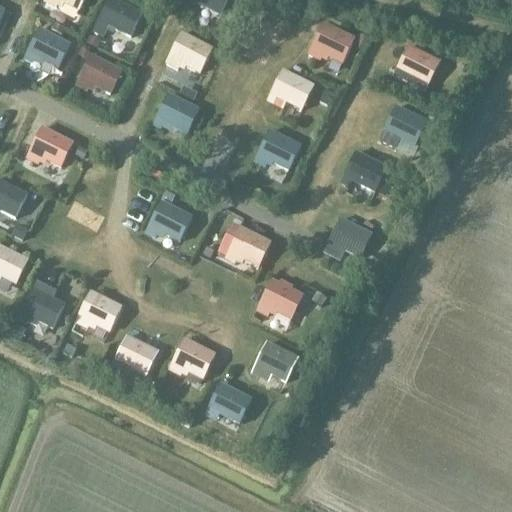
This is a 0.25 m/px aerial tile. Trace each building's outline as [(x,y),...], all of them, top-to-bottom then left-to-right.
[(55,9),(60,11),(63,5),(80,14),(86,0),(47,0),(45,6),(54,11),(55,9)] [(141,16),(109,0),(91,35),(102,40),(108,29),(129,40),(141,16)] [(189,0),(185,10),(193,14),(196,6),(219,18),(228,0),(189,0)] [(353,42),(322,26),(306,57),(319,64),(321,61),(326,64),(327,61),(340,67),(353,42)] [(34,64),(40,67),(42,63),(57,71),(69,47),(40,32),(25,62),(33,66),(34,64)] [(178,69),(183,72),(185,69),(198,76),(211,52),(181,37),(166,67),(176,72),(178,69)] [(438,64),(407,49),(391,79),(400,84),(403,77),(426,88),(438,64)] [(121,75),(90,58),(74,88),(86,95),(88,92),(93,95),(95,91),(109,98),(121,75)] [(312,89),(281,74),(266,105),(282,112),(286,104),(301,112),(312,89)] [(199,113),(167,97),(153,125),(169,134),(171,129),(186,137),(199,113)] [(390,143),(397,146),(400,142),(414,149),(425,125),(394,110),(380,140),(390,145),(390,143)] [(43,167),(45,163),(60,171),(72,147),(41,132),(26,161),(38,167),(39,165),(43,167)] [(300,148),(269,133),(254,166),(261,169),(264,162),(288,174),(300,148)] [(339,186),(347,190),(350,183),(373,195),(385,171),(355,156),(339,186)] [(26,198),(0,185),(0,214),(14,221),(26,198)] [(162,241),(164,237),(181,245),(192,222),(161,205),(145,236),(154,240),(156,238),(162,241)] [(338,256),(343,259),(345,254),(359,261),(371,238),(340,222),(325,252),(337,259),(338,256)] [(269,246),(240,231),(224,263),(234,268),(236,265),(241,267),(244,262),(257,269),(269,246)] [(28,264),(0,250),(0,280),(1,279),(16,287),(28,264)] [(271,283),(256,313),(267,319),(270,313),(290,323),(302,299),(289,293),(291,289),(280,284),(279,287),(271,283)] [(37,285),(21,315),(21,316),(18,323),(26,327),(27,325),(35,329),(38,324),(52,331),(64,308),(52,302),(56,295),(37,285)] [(75,326),(86,332),(90,325),(109,335),(121,311),(90,296),(75,326)] [(112,371),(119,374),(123,367),(146,379),(157,355),(127,340),(112,371)] [(181,377),(186,379),(188,374),(202,381),(214,358),(184,343),(168,373),(180,379),(181,377)] [(296,361),(266,346),(251,376),(259,380),(260,378),(269,382),(271,378),(284,384),(296,361)] [(204,418),(212,422),(216,415),(239,426),(250,403),(219,388),(204,418)]
